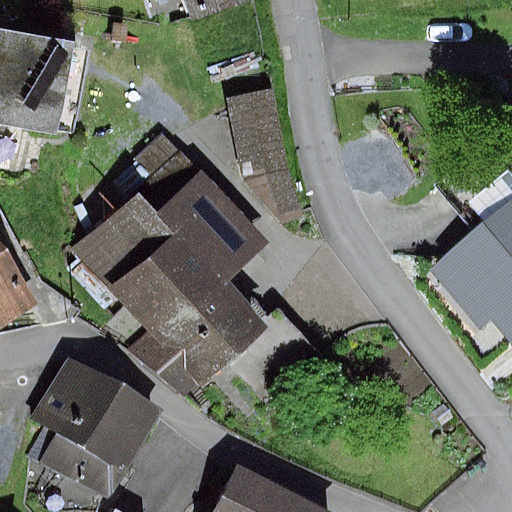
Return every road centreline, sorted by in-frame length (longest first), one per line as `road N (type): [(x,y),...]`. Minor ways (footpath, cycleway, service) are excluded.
road 1 (residential): [(387,511),(231,442),(105,345),(8,346)]
road 2 (residential): [(342,196),(511,428)]
road 3 (residential): [(342,196),(304,0)]
